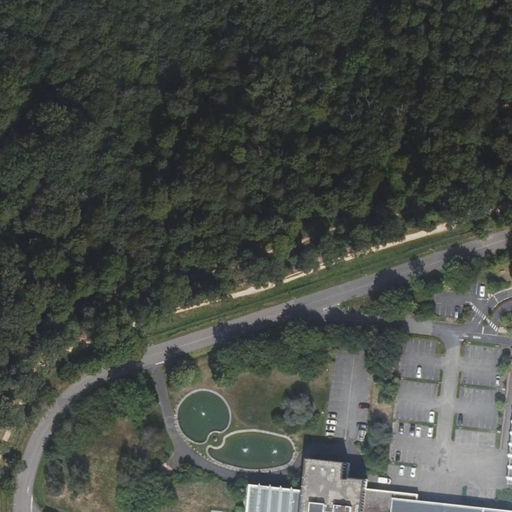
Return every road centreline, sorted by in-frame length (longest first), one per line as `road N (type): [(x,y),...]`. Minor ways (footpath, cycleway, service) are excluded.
road 1 (track): [(511,205),(37,365),(0,447)]
road 2 (track): [(375,0),(386,37),(342,87),(118,181),(56,148),(0,171)]
